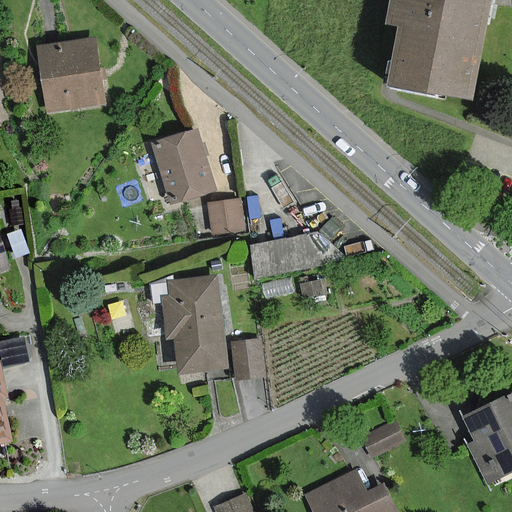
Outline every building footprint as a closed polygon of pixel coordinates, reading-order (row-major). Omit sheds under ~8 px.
[(495,0),(396,0),(392,19),(408,22),(397,80),(476,96),(495,0)] [(101,38),(41,46),(51,116),(111,108),(101,38)] [(203,127),(157,141),(174,200),(221,187),(203,127)] [(245,198),(211,203),(216,234),(249,229),(245,198)] [(311,225),(248,239),(256,274),(318,260),(311,225)] [(0,247),(0,273),(8,270),(0,247)] [(219,276),(171,281),(172,295),(165,296),(170,338),(178,337),(182,373),(230,367),(219,276)] [(262,338),(234,342),(238,378),(266,375),(262,338)] [(0,367),(0,442),(10,441),(1,399),(6,398),(0,367)] [(511,393),(466,416),(478,440),(470,443),(489,481),(511,469),(511,393)] [(406,440),(396,422),(366,438),(375,455),(406,440)] [(370,491),(360,470),(308,496),(316,511),(401,511),(387,483),(370,491)] [(256,511),(249,495),(219,509),(219,511),(256,511)]
